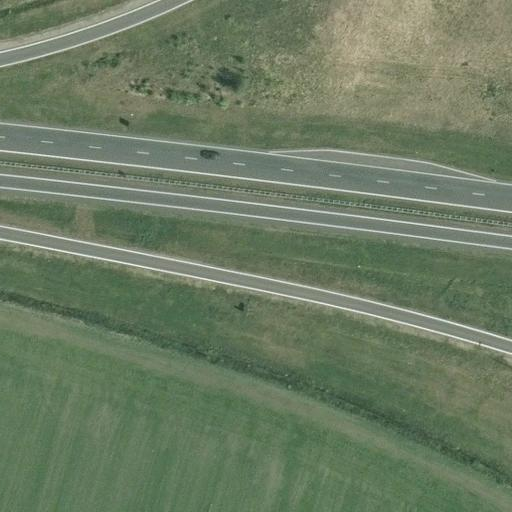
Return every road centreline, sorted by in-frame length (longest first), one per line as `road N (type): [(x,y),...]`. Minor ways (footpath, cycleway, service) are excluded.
road 1 (trunk): [(0,233),(302,291),(511,345)]
road 2 (trunk): [(511,200),(0,139)]
road 3 (trunk): [(0,183),(511,243)]
road 4 (trunk): [(172,0),(0,58)]
